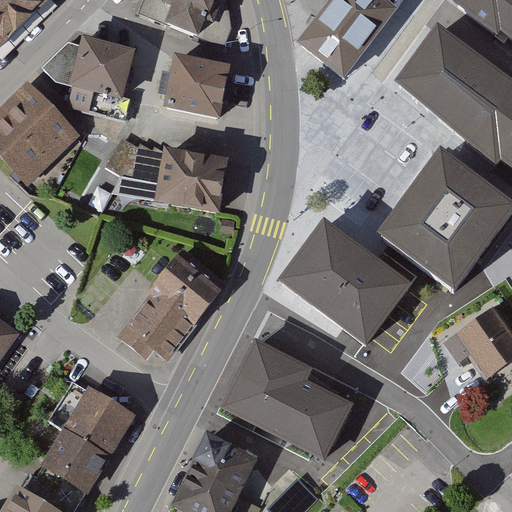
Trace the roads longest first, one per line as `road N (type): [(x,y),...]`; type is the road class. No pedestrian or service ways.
road 1 (secondary): [(186,415),(245,297),(269,227),(284,120)]
road 2 (unknown): [(281,161),(367,203),(410,270),(424,333)]
road 3 (residential): [(0,278),(186,415)]
road 4 (residential): [(438,0),(364,95),(321,120),(284,120)]
road 5 (residential): [(0,91),(89,0)]
road 6 (secondary): [(284,120),(267,0)]
